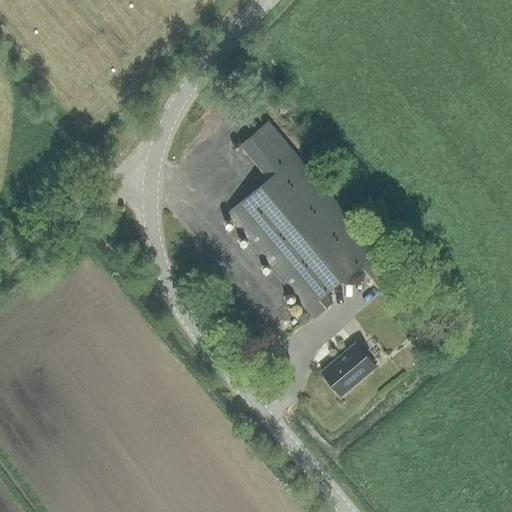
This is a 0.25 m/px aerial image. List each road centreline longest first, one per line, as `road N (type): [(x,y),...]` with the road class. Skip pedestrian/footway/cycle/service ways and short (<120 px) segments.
road 1 (tertiary): [(345,511),(195,335),(167,290),(153,249),(149,179)]
road 2 (tertiary): [(149,179),(176,105),(264,0)]
road 3 (unclassified): [(0,261),(75,205),(129,179),(149,179)]
